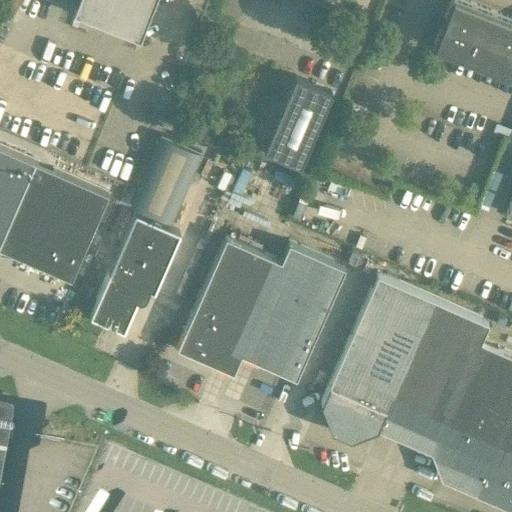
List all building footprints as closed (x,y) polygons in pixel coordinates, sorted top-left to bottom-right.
[(76,0),(73,10),(139,36),(153,0),(76,0)] [(511,16),(470,0),(449,0),(433,42),(511,72),(511,195),(507,210),(511,211),(511,16)] [(263,148),(300,163),(330,89),(293,74),(263,148)] [(160,132),(130,201),(166,217),(171,216),(200,149),(160,132)] [(0,245),(62,272),(74,267),(108,190),(0,143),(0,245)] [(135,209),(95,298),(103,302),(96,317),(124,329),(138,298),(130,295),(132,290),(136,292),(143,289),(144,286),(154,290),(181,229),(135,209)] [(232,369),(241,351),(295,375),(345,264),(288,239),(280,257),(225,233),(176,344),(232,369)] [(511,351),(480,337),(488,319),(377,270),(320,399),(331,427),(350,435),(376,425),(430,448),(440,475),(511,506),(511,351)] [(0,492),(11,430),(12,423),(12,421),(12,420),(11,419),(10,418),(9,418),(0,416),(0,492)]
